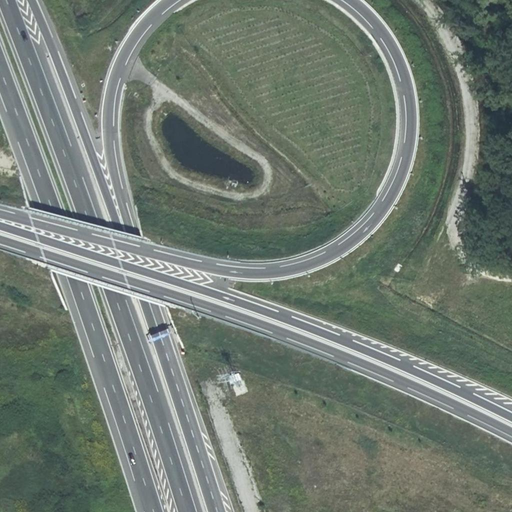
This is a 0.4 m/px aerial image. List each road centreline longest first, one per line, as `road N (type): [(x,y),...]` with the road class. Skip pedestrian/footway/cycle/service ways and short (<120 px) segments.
road 1 (motorway): [(349,0),(396,52),(414,131),(395,197),(373,229),(339,256),(285,276),(247,277),(0,217)]
road 2 (motorway): [(511,420),(346,344),(0,227)]
road 3 (motorway): [(0,242),(290,337),(511,433)]
road 4 (motorway): [(187,511),(5,0)]
road 5 (motorway): [(0,70),(154,511)]
road 6 (motorway): [(155,317),(107,127),(124,54),(175,0)]
road 7 (motorway): [(155,317),(30,0)]
road 8 (track): [(511,281),(474,268),(454,241),(472,123),(466,81),(420,0)]
road 9 (motorway): [(217,511),(155,317)]
